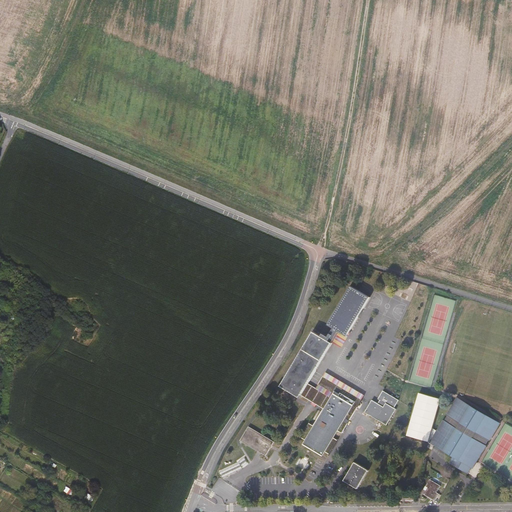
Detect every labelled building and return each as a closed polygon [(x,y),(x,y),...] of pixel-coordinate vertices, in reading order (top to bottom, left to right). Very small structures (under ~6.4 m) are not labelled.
[(371,297),(363,292),(351,285),(328,325),(347,336),(371,297)] [(333,343),(321,336),(313,331),(281,386),(300,397),(301,395),(325,409),(304,444),(322,455),(352,404),(335,394),(332,398),(308,384),(333,343)] [(383,391),(378,399),(380,400),(378,403),(372,400),(365,412),(387,425),(396,409),(394,408),(399,400),(383,391)] [(441,399),(419,393),(407,436),(429,442),(429,441),(432,429),(441,399)] [(429,441),(432,442),(431,443),(453,457),(450,463),(468,474),(498,423),(458,399),(438,432),(432,429),(429,441)] [(266,456),(272,445),(274,442),(248,427),(240,442),(266,456)] [(345,481),(358,489),(369,470),(356,462),(345,481)] [(428,487),(426,490),(424,494),(435,501),(439,493),(437,492),(441,485),(430,478),(426,485),(428,487)]
